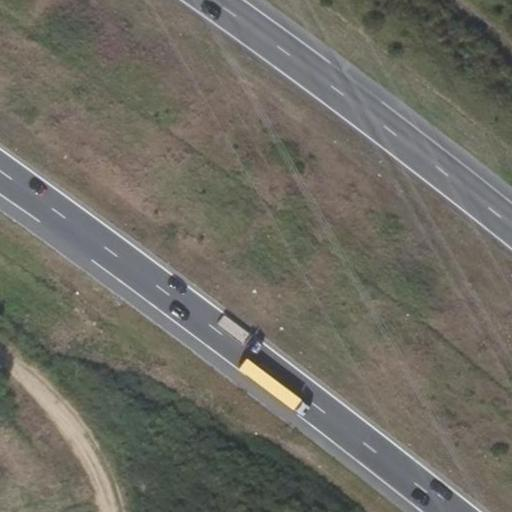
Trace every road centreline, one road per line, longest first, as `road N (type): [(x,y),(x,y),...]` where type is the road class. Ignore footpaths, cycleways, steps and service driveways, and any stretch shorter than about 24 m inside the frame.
road 1 (trunk): [(0,171),(449,511)]
road 2 (trunk): [(511,222),(209,0)]
road 3 (track): [(105,511),(101,482),(0,362)]
